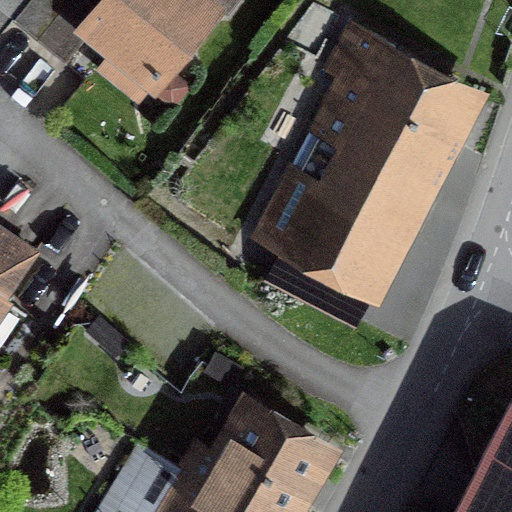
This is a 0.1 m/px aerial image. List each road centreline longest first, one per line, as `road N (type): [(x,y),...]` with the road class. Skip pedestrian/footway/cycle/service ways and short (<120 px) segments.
road 1 (residential): [(398,449),(0,108)]
road 2 (residential): [(398,449),(491,265)]
